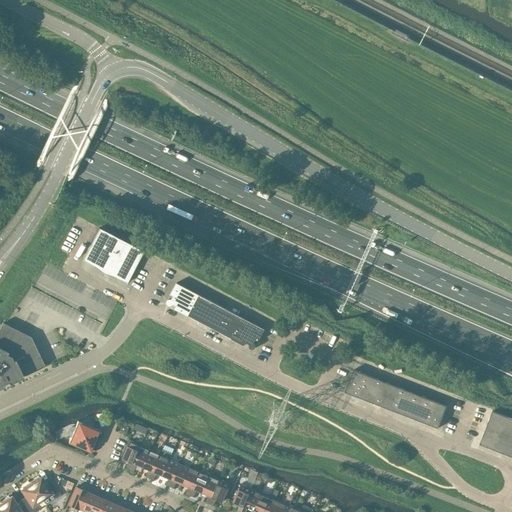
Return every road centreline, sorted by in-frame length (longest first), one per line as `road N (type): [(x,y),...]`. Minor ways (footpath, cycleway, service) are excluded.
road 1 (motorway): [(0,117),(511,352)]
road 2 (motorway): [(511,315),(0,80)]
road 3 (tertiary): [(511,274),(416,227),(154,73),(113,71)]
road 4 (unclassified): [(140,306),(268,374),(414,434)]
road 5 (tertiary): [(1,258),(113,71)]
road 6 (unclassified): [(0,402),(109,348),(140,306)]
road 7 (unclassified): [(414,434),(461,488),(505,506),(511,491)]
road 8 (tertiary): [(113,71),(92,45),(7,0)]
